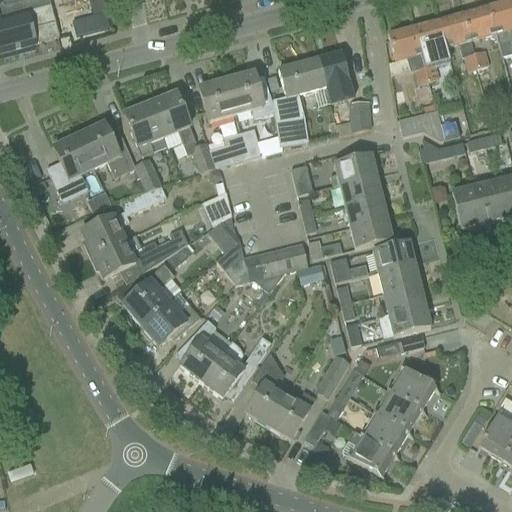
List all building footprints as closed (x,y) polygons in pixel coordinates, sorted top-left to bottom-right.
[(35,48),(57,42),(52,23),(49,11),(35,15),(32,4),(11,10),(14,19),(0,22),(0,9),(2,9),(0,0),(0,59),(36,50),(35,48)] [(511,5),(487,13),(494,39),(498,52),(511,47),(511,5)] [(469,46),(494,39),(487,12),(462,19),(469,46)] [(469,46),(462,19),(437,26),(445,53),(457,50),(460,62),(462,61),(463,62),(462,63),(466,76),(477,73),(473,59),(473,60),(469,46)] [(444,53),(445,53),(437,26),(412,33),(419,60),(444,53)] [(423,73),(419,60),(412,33),(386,40),(394,67),(405,64),(409,78),(413,77),(417,90),(427,88),(423,73)] [(477,73),(487,70),(483,57),(473,59),(477,73)] [(329,109),(346,104),(352,102),(340,58),(317,64),(324,93),(329,109)] [(271,109),(272,119),(273,119),(277,142),(278,153),(306,149),(306,148),(303,129),(302,123),(297,101),(324,93),(317,64),(277,75),(284,103),(270,107),(271,109)] [(427,88),(437,85),(433,70),(423,73),(427,88)] [(224,86),(234,121),(250,117),(252,124),(272,119),(271,109),(270,107),(268,100),(258,103),(252,79),(224,86)] [(234,121),(224,86),(198,93),(207,129),(234,121)] [(511,104),(510,98),(498,101),(506,130),(511,128),(511,104)] [(182,151),(194,147),(175,99),(147,110),(160,143),(174,137),(176,136),(182,151)] [(350,127),(335,131),(338,141),(338,142),(370,135),(368,108),(348,109),(350,127)] [(422,112),(424,119),(428,118),(436,116),(434,109),(422,112)] [(123,120),(130,139),(139,161),(149,157),(146,149),(160,143),(147,110),(123,120)] [(401,143),(420,138),(423,138),(438,147),(443,146),(436,117),(416,121),(397,126),(401,143)] [(457,127),(442,130),(445,143),(460,139),(457,127)] [(76,142),(91,174),(105,167),(112,184),(133,174),(131,171),(133,171),(127,157),(119,139),(109,144),(102,130),(76,142)] [(256,148),(255,143),(253,135),(238,139),(246,166),(260,162),(256,148)] [(238,139),(222,144),(229,170),(246,166),(238,139)] [(482,144),(485,154),(500,150),(498,140),(482,144)] [(91,174),(76,142),(52,153),(62,176),(48,182),(61,209),(79,200),(86,197),(78,180),(91,174)] [(277,142),(256,148),(260,162),(278,157),(279,157),(278,153),(277,142)] [(485,154),(482,144),(467,148),(469,158),(485,154)] [(461,149),(439,155),(442,165),(464,159),(461,149)] [(189,156),(190,160),(192,159),(199,180),(213,175),(213,174),(207,156),(205,150),(189,156)] [(332,192),(338,191),(338,192),(375,183),(370,161),(333,170),(335,180),(329,181),(332,192)] [(144,198),(159,193),(146,165),(133,171),(131,171),(133,174),(138,185),(144,197),(144,198)] [(289,175),(296,200),(311,197),(304,171),(289,175)] [(511,182),(493,187),(502,225),(511,221),(511,182)] [(343,212),(380,203),(375,183),(338,192),(343,212)] [(132,188),(129,195),(133,202),(144,197),(138,185),(132,188)] [(42,186),(30,192),(34,200),(45,194),(42,186)] [(472,193),(481,229),(502,225),(493,187),(472,193)] [(159,193),(144,198),(124,205),(129,220),(164,203),(159,193)] [(481,229),(472,193),(450,198),(460,235),(481,229)] [(343,212),(348,233),(386,224),(380,203),(343,212)] [(307,204),(297,207),(301,223),(311,221),(307,204)] [(227,213),(207,222),(213,235),(230,225),(227,213)] [(116,234),(128,229),(122,218),(79,238),(91,261),(109,253),(122,247),(116,234)] [(305,239),(315,237),(311,221),(301,223),(305,239)] [(348,233),(354,254),(354,255),(391,246),(386,224),(348,233)] [(213,235),(206,239),(222,258),(236,247),(230,225),(213,235)] [(133,242),(122,247),(109,253),(91,261),(102,285),(129,272),(136,283),(166,264),(167,264),(186,252),(184,251),(186,250),(179,235),(167,240),(170,245),(155,252),(153,248),(139,254),(133,242)] [(311,265),(341,257),(338,247),(319,251),(317,245),(307,247),(306,247),(311,265)] [(376,279),(413,269),(408,248),(371,257),(376,279)] [(295,276),(307,273),(301,249),(289,252),(295,276)] [(173,273),(191,259),(186,252),(167,264),(166,264),(173,273)] [(282,279),(295,276),(289,252),(282,254),(276,255),(282,279)] [(282,279),(276,255),(265,258),(271,282),(282,279)] [(224,258),(214,266),(222,275),(233,268),(224,258)] [(260,285),(271,282),(265,258),(254,261),(260,285)] [(253,287),(260,285),(254,261),(242,264),(248,288),(253,287)] [(334,288),(349,283),(344,262),(328,267),(334,288)] [(381,300),(419,290),(413,269),(376,279),(381,300)] [(319,270),(307,273),(295,276),(299,291),(322,285),(319,270)] [(121,309),(138,330),(176,297),(177,298),(180,295),(170,284),(172,283),(162,271),(144,286),(146,288),(121,309)] [(282,279),(271,282),(260,285),(253,287),(267,299),(282,279)] [(406,316),(424,311),(419,290),(381,300),(387,320),(406,316)] [(339,310),(349,308),(345,291),(335,293),(339,310)] [(172,347),(187,333),(198,324),(186,311),(188,309),(177,298),(176,297),(138,330),(157,352),(168,343),(172,347)] [(343,326),(353,323),(349,308),(339,310),(343,326)] [(387,320),(392,342),(429,333),(424,311),(406,316),(387,320)] [(213,335),(215,334),(206,326),(174,360),(182,368),(178,372),(198,387),(208,374),(220,359),(228,348),(229,347),(213,335)] [(349,352),(360,349),(356,332),(345,335),(349,352)] [(422,352),(419,341),(395,347),(398,357),(398,359),(422,352)] [(230,348),(229,347),(228,348),(220,359),(208,374),(198,387),(221,405),(224,400),(232,405),(265,355),(256,350),(243,370),(238,366),(242,361),(237,353),(231,348),(230,348)] [(395,347),(373,353),(375,363),(398,357),(395,347)] [(327,404),(347,371),(334,363),(313,396),(327,404)] [(358,364),(352,375),(361,380),(368,370),(358,364)] [(433,395),(404,377),(398,373),(384,395),(420,417),(433,395)] [(348,403),(361,380),(352,375),(338,397),(348,403)] [(254,402),(244,419),(265,432),(283,401),(274,396),(280,385),(268,378),(254,402)] [(420,417),(384,395),(372,416),(407,438),(420,417)] [(335,425),(348,403),(338,397),(325,419),(330,422),(335,425)] [(283,401),(265,432),(289,446),(300,429),(313,405),(302,398),(295,409),(283,401)] [(478,415),(472,424),(482,429),(487,421),(478,415)] [(330,422),(325,419),(320,416),(303,444),(313,450),(316,445),(330,422)] [(393,461),(407,438),(372,416),(358,439),(393,461)] [(500,467),(511,447),(511,423),(510,426),(498,419),(478,453),(500,467)] [(379,484),(393,461),(358,439),(352,437),(346,447),(358,454),(350,466),(379,484)] [(318,447),(312,456),(321,461),(326,452),(318,447)] [(511,447),(500,467),(511,473),(511,447)] [(29,469),(6,477),(10,487),(33,479),(29,469)]
